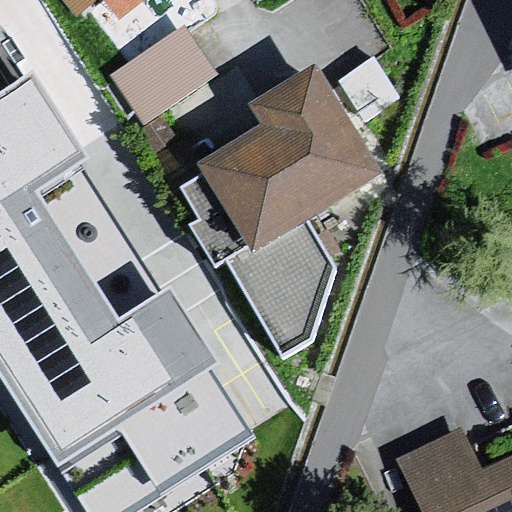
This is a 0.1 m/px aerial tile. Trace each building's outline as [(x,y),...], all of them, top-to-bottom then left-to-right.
[(65,0),(73,11),(86,0),(108,0),(118,13),(135,0),(65,0)] [(187,9),(111,60),(145,111),(221,61),(187,9)] [(383,171),(315,60),(247,102),(259,123),(198,159),(209,160),(255,242),(304,215),(383,171)] [(33,67),(0,87),(0,380),(82,511),(134,511),(252,438),(209,370),(219,364),(170,286),(115,320),(35,193),(90,158),(33,67)] [(334,270),(304,215),(255,242),(209,160),(174,179),(194,216),(189,219),(215,267),(228,260),(280,356),(311,339),(334,270)] [(457,429),(393,459),(418,511),(511,511),(511,452),(477,470),(457,429)]
